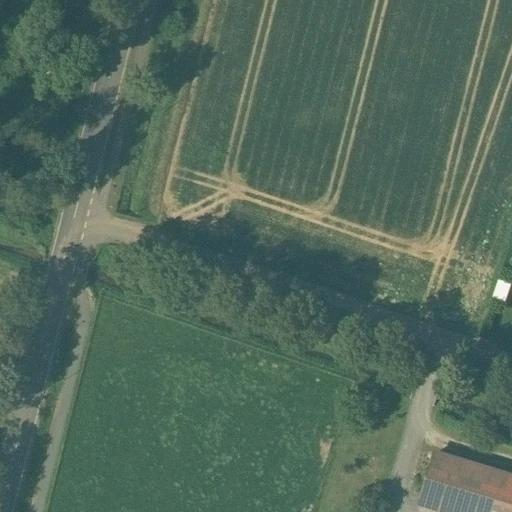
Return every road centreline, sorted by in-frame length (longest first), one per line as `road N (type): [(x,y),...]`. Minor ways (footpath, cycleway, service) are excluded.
road 1 (unclassified): [(73,223),(511,372)]
road 2 (secondary): [(73,223),(1,511)]
road 3 (secondary): [(129,0),(73,223)]
